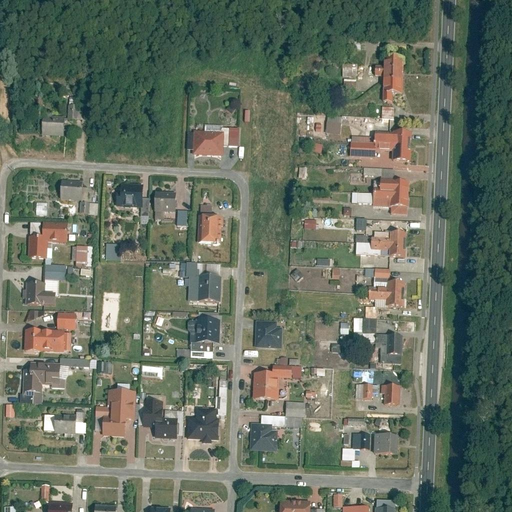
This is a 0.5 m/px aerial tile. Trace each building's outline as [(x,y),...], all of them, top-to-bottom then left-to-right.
[(408,58),(398,58),(397,49),(388,49),(388,63),(379,63),(379,77),(390,77),(390,88),(387,88),(387,102),(396,102),(396,94),(408,94),(408,58)] [(344,91),(356,91),(356,81),(344,81),(344,91)] [(85,106),(71,105),(70,119),(85,119),(85,106)] [(397,108),(385,107),(384,118),(396,119),(397,108)] [(344,118),(330,116),(329,133),(342,134),(344,118)] [(47,135),(67,137),(69,118),(49,117),(47,135)] [(227,157),(227,145),(241,146),(242,129),(225,128),(225,133),(197,131),(196,155),(227,157)] [(415,162),(416,133),(397,132),(397,136),(382,136),(381,152),(396,152),(396,161),(415,162)] [(379,139),(355,137),(354,157),(378,158),(379,139)] [(325,146),(316,144),(314,151),(323,153),(325,146)] [(397,170),(366,169),(366,182),(373,182),(373,177),(397,177),(397,170)] [(65,182),(64,199),(86,201),(87,183),(65,182)] [(377,192),(376,207),(395,207),(395,213),(413,214),(414,182),(386,182),(385,192),(377,192)] [(151,224),(152,189),(125,188),(125,192),(120,192),(119,207),(134,207),(134,216),(143,216),(143,224),(151,224)] [(179,194),(158,193),(158,220),(167,220),(167,212),(179,212),(179,194)] [(375,194),(355,193),(354,203),(375,203),(375,194)] [(36,216),(47,216),(48,204),(37,203),(36,216)] [(100,204),(83,203),(82,214),(99,215),(100,204)] [(202,206),(201,244),(224,244),(225,216),(214,215),(215,207),(202,206)] [(190,212),(181,211),(180,226),(190,226),(190,212)] [(370,220),(360,219),(360,230),(369,231),(370,220)] [(318,220),(306,220),(306,229),(318,229),(318,220)] [(49,260),(50,258),(54,259),(55,243),(70,243),(71,225),(34,224),(34,237),(32,237),(32,259),(49,260)] [(369,233),(359,232),(359,242),(369,242),(369,233)] [(357,244),(357,256),(407,258),(408,235),(375,233),(375,240),(372,239),(372,245),(357,244)] [(122,246),(109,245),(108,261),(122,262),(122,246)] [(190,277),(192,277),(191,303),(224,304),(225,278),(199,277),(200,264),(190,264),(190,277)] [(30,305),(60,306),(61,280),(68,281),(69,267),(49,266),(48,284),(30,284),(30,291),(27,291),(26,299),(30,300),(30,305)] [(368,278),(377,278),(377,287),(390,288),(391,278),(392,279),(393,270),(368,269),(368,278)] [(372,300),(391,300),(390,307),(408,307),(409,282),(391,282),(391,289),(358,288),(358,293),(372,294),(372,300)] [(380,308),(368,307),(368,318),(379,319),(380,308)] [(31,312),(30,321),(39,321),(39,312),(31,312)] [(170,321),(152,312),(147,321),(165,331),(170,321)] [(202,320),(194,320),(193,359),(215,360),(216,344),(223,345),(223,321),(220,321),(221,314),(202,313),(202,320)] [(80,317),(61,317),(61,329),(79,330),(80,317)] [(380,320),(366,319),(365,333),(379,334),(380,320)] [(280,323),(259,322),(258,348),(285,349),(285,329),(279,329),(280,323)] [(352,324),(343,324),(343,335),(351,335),(352,324)] [(71,335),(26,333),(25,353),(70,355),(71,335)] [(401,358),(402,339),(375,338),(375,346),(390,347),(389,358),(401,358)] [(64,391),(65,367),(88,368),(88,361),(61,360),(61,366),(31,364),(31,372),(25,372),(24,397),(35,398),(34,406),(42,406),(43,385),(53,386),(52,390),(64,391)] [(114,364),(102,363),(101,374),(113,375),(114,364)] [(281,400),(282,378),(303,379),(304,368),(276,366),(276,375),(257,374),(256,399),(281,400)] [(143,378),(164,378),(164,368),(143,368),(143,378)] [(381,386),(358,385),(358,399),(375,399),(376,393),(380,394),(381,386)] [(404,406),(404,386),(384,386),(384,394),(388,394),(388,406),(404,406)] [(113,392),(113,408),(99,407),(98,430),(106,430),(106,437),(128,438),(128,426),(138,426),(139,393),(113,392)] [(308,404),(290,403),(290,416),(308,417),(308,404)] [(17,418),(18,405),(7,405),(6,418),(17,418)] [(148,428),(160,428),(160,439),(181,440),(182,421),(168,420),(168,412),(148,411),(148,428)] [(215,441),(222,441),(222,422),(219,422),(220,411),(200,411),(200,421),(191,421),(191,440),(206,440),(215,441)] [(89,424),(85,424),(86,413),(79,413),(79,417),(49,416),(48,432),(89,435),(89,424)] [(265,415),(264,424),(255,424),(253,450),(280,452),(281,431),(275,431),(275,426),(305,427),(305,417),(265,415)] [(350,444),(351,434),(343,434),(343,444),(350,444)] [(372,450),(372,435),(356,434),(356,449),(372,450)] [(402,436),(379,436),(379,455),(401,455),(402,436)] [(339,450),(339,464),(356,464),(355,450),(339,450)] [(52,503),(52,486),(45,486),(44,503),(52,503)] [(345,495),(337,495),(337,507),(345,507),(345,495)] [(327,511),(327,510),(315,510),(315,504),(286,503),(285,511),(327,511)]
